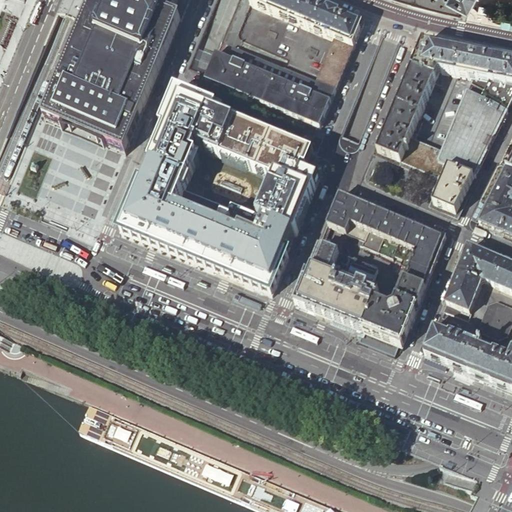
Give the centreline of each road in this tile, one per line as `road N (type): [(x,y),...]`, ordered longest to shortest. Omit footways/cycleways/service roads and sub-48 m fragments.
road 1 (primary): [(490,446),(404,440),(49,296),(0,258)]
road 2 (primary): [(85,301),(511,478)]
road 3 (residential): [(95,258),(206,0)]
road 4 (primary): [(0,310),(249,419)]
road 5 (primary): [(249,419),(378,478),(484,511)]
road 6 (primary): [(249,419),(396,468),(490,446)]
road 7 (residential): [(382,21),(417,32),(354,187)]
road 8 (primary): [(269,347),(124,288),(102,266)]
road 9 (residential): [(269,347),(333,178)]
road 10 (residential): [(464,234),(396,399)]
road 11 (residential): [(333,178),(329,146),(382,21)]
road 12 (primary): [(396,399),(269,347)]
road 13 (residential): [(50,0),(0,120)]
road 14 (primary): [(511,441),(396,399)]
